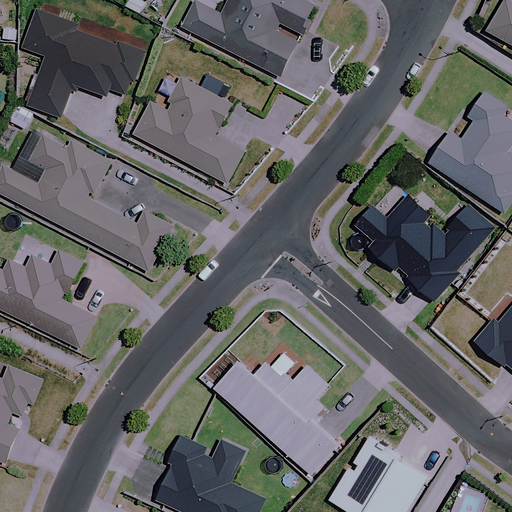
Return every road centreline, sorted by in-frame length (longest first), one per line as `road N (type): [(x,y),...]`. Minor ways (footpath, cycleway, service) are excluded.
road 1 (residential): [(268,236),(126,393),(66,511)]
road 2 (residential): [(511,453),(268,236)]
road 3 (residential): [(430,4),(352,134),(268,236)]
